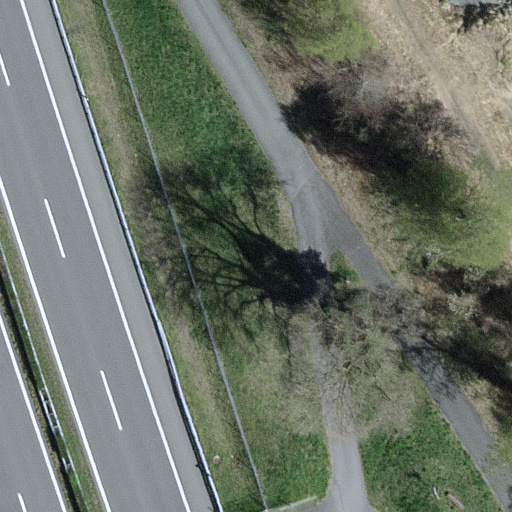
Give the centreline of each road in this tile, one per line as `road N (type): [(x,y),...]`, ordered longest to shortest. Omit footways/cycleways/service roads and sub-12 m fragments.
road 1 (motorway): [(151,511),(0,48)]
road 2 (unclassified): [(317,197),(511,492)]
road 3 (unclassified): [(317,197),(309,215),(351,511)]
road 4 (unclassified): [(197,0),(317,197)]
